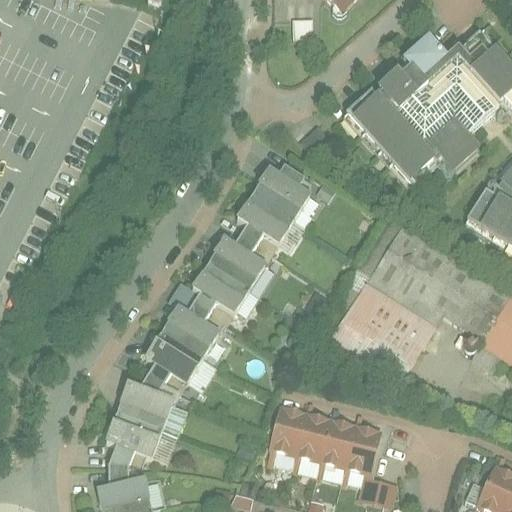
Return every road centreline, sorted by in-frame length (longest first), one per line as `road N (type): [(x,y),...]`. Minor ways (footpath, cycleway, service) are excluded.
road 1 (residential): [(238,96),(175,226),(83,355),(60,404),(46,483)]
road 2 (residential): [(238,96),(303,104),(418,0)]
